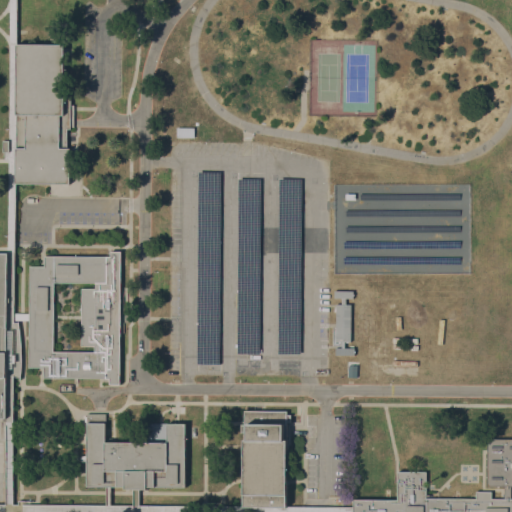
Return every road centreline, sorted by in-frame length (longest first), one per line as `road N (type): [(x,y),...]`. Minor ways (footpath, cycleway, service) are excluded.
road 1 (residential): [(186,0),(161,30),(145,82),(142,388)]
road 2 (residential): [(142,388),(511,391)]
